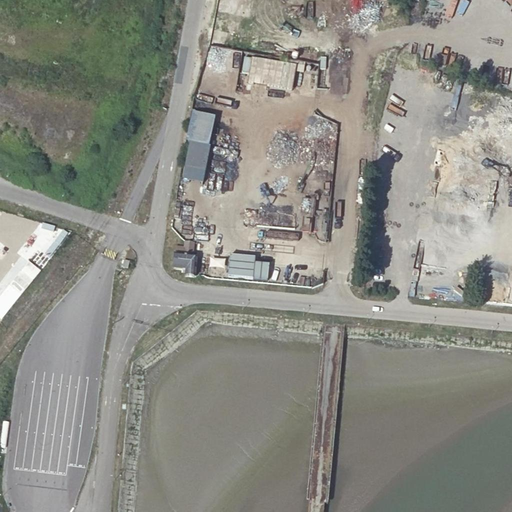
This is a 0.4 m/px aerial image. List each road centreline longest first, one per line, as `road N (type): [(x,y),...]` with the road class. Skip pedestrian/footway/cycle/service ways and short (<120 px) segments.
road 1 (unclassified): [(511,321),(164,294)]
road 2 (unknown): [(338,251),(247,236),(235,228),(234,209),(248,134),(260,114),(301,101),(351,116)]
road 3 (unclassified): [(197,0),(156,222),(153,266),(164,294)]
road 4 (unclassified): [(164,294),(147,297),(119,334),(98,511)]
road 5 (unknown): [(404,312),(433,105)]
